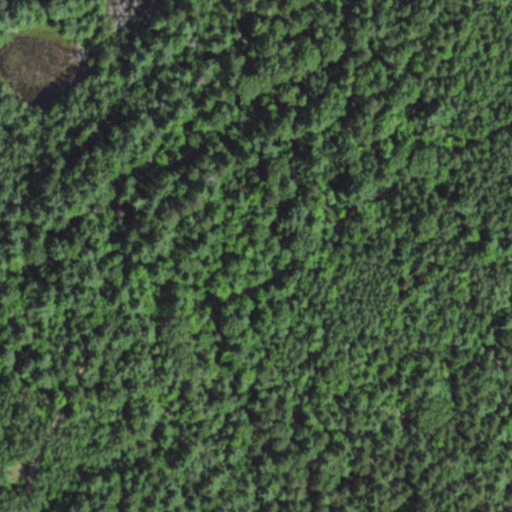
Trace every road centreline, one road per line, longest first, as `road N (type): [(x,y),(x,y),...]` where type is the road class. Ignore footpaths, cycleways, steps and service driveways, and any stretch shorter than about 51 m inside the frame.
road 1 (track): [(72,389),(112,338),(234,293),(295,258),(368,199),(511,118)]
road 2 (track): [(72,389),(91,342),(81,300),(80,217),(146,149),(255,74),(311,0)]
road 3 (track): [(23,511),(33,460),(72,389)]
